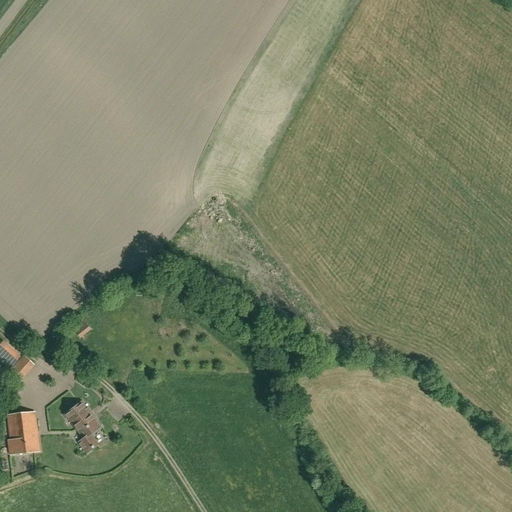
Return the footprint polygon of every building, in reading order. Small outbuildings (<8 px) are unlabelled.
[(84,323),(75,331),(80,338),(90,330),(84,323)] [(0,363),(8,370),(18,358),(7,348),(0,357),(0,363)] [(9,369),(20,379),(34,365),(23,355),(9,369)] [(82,404),(64,416),(67,421),(68,420),(83,440),(78,444),(86,455),(96,447),(89,437),(99,430),(90,417),(91,416),(82,404)] [(8,440),(9,455),(38,452),(35,412),(7,415),(10,440),(8,440)]
